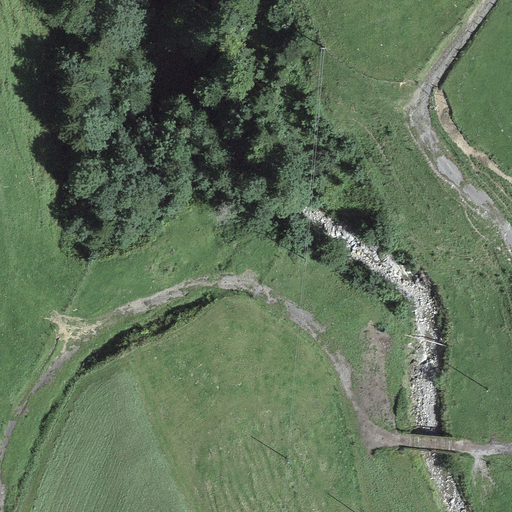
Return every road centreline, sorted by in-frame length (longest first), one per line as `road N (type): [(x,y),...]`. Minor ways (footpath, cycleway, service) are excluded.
road 1 (track): [(2,511),(1,464),(39,385),(125,312),(218,289),(276,302),(330,349),(373,428),(407,442),(511,449)]
road 2 (track): [(511,240),(425,131),(421,102),(492,0)]
road 3 (track): [(91,333),(20,298),(0,252)]
